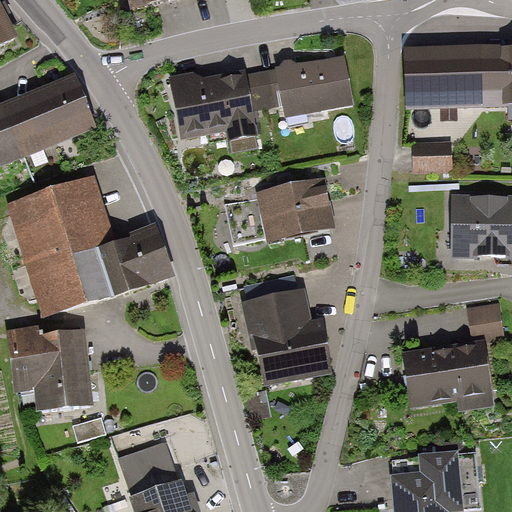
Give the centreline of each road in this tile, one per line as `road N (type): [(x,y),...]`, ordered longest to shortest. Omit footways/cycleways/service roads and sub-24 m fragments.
road 1 (residential): [(387,23),(389,95),(363,294),(320,493),(308,511)]
road 2 (tertiary): [(258,511),(161,185),(101,81)]
road 3 (residential): [(101,81),(147,58),(249,34),(362,18),(387,23)]
